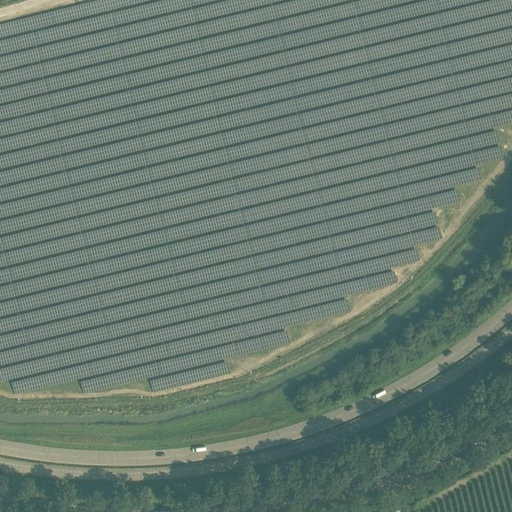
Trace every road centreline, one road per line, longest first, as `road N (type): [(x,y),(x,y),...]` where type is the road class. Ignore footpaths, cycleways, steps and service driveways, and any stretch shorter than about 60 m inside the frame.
road 1 (tertiary): [(0,447),(47,457),(161,459),(278,438),(415,378),(511,308)]
road 2 (unclassified): [(0,463),(103,476),(254,461),(383,414),(511,330)]
road 3 (unclassified): [(511,413),(396,475),(315,497),(200,511)]
